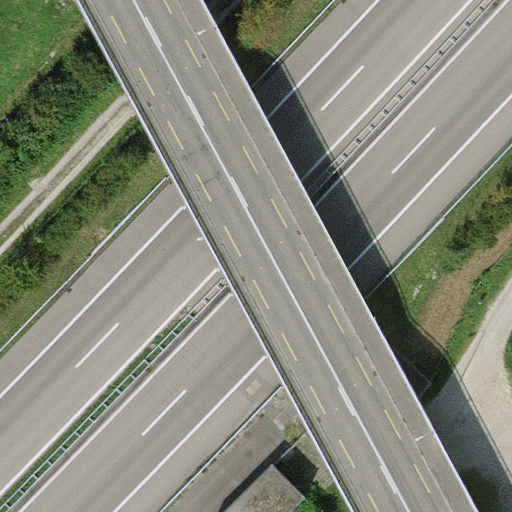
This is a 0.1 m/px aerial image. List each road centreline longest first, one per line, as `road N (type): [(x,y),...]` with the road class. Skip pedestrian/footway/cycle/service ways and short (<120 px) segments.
road 1 (motorway): [(70,511),(511,50)]
road 2 (motorway): [(428,0),(0,450)]
road 3 (tertiary): [(143,0),(416,511)]
road 4 (track): [(229,0),(0,243)]
road 5 (track): [(511,305),(381,511)]
